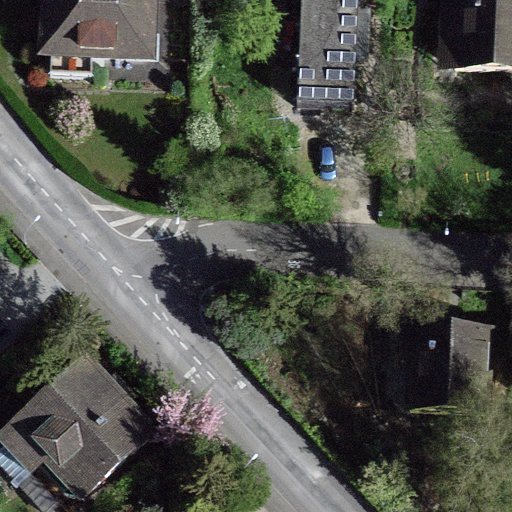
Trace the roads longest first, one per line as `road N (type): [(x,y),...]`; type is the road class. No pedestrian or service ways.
road 1 (residential): [(511,263),(217,250),(172,266),(136,293)]
road 2 (residential): [(339,511),(136,293)]
road 3 (residential): [(136,293),(0,135)]
